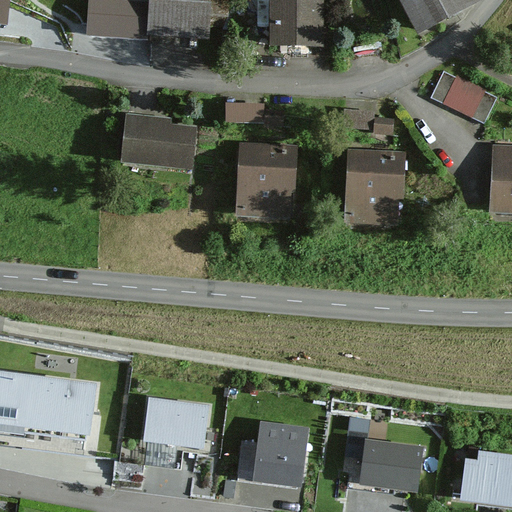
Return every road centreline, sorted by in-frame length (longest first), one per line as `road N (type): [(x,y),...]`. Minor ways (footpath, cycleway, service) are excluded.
road 1 (residential): [(489,0),(452,44),(384,85),(112,76),(0,56)]
road 2 (unclassified): [(511,403),(0,327)]
road 3 (tertiary): [(511,312),(407,312),(0,276)]
road 4 (residential): [(0,483),(199,511)]
